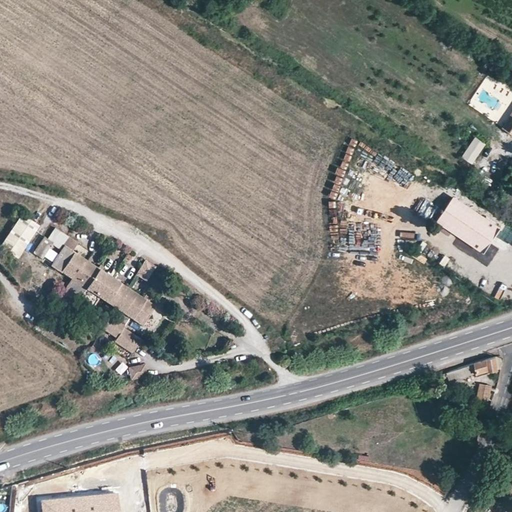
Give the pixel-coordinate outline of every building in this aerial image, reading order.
[(511,112),(503,127),(511,133),(511,112)] [(486,145),(476,138),(462,158),(472,165),(486,145)] [(481,222),(450,201),(440,216),(464,231),(460,236),(474,246),(478,248),(483,252),(500,227),(484,217),(481,222)] [(35,232),(39,226),(22,215),(1,246),(18,258),(35,232)] [(34,252),(43,258),(53,244),(62,250),(52,265),(62,272),(72,279),(63,293),(73,300),(76,295),(82,300),(93,307),(99,297),(122,313),(116,323),(109,318),(102,328),(115,337),(113,341),(131,353),(134,348),(136,345),(140,340),(123,328),(130,317),(142,326),(152,311),(155,306),(148,302),(145,300),(143,299),(120,283),(101,270),(103,267),(100,265),(98,268),(90,263),(79,256),(77,254),(73,251),(78,243),(56,228),(47,239),(44,237),(34,252)] [(498,370),(496,357),(486,359),(487,371),(487,373),(498,370)] [(487,371),(486,359),(485,359),(473,363),(474,373),(474,374),(487,371)] [(474,373),(473,363),(446,372),(449,382),(461,379),(461,377),(474,373)] [(140,386),(152,376),(145,369),(134,379),(140,386)] [(479,384),(477,389),(478,390),(477,394),(476,398),(488,400),(491,386),(479,384)] [(107,494),(42,501),(43,510),(42,511),(120,511),(119,493),(107,494)]
